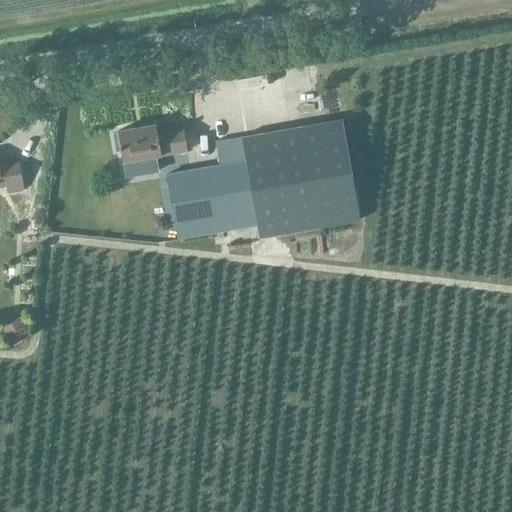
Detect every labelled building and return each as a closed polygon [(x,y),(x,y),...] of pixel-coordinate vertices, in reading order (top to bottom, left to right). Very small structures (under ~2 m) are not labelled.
[(343,118),(240,137),(245,161),(257,226),(259,240),(261,239),(361,220),(343,118)] [(118,134),(114,135),(117,150),(121,150),(126,178),(159,172),(157,156),(188,150),(184,129),(158,134),(156,125),(118,132),(118,134)] [(245,161),(221,165),(232,230),(257,226),(245,161)] [(221,165),(168,175),(180,239),(227,231),(232,230),(221,165)] [(3,324),(11,346),(31,340),(23,317),(3,324)]
